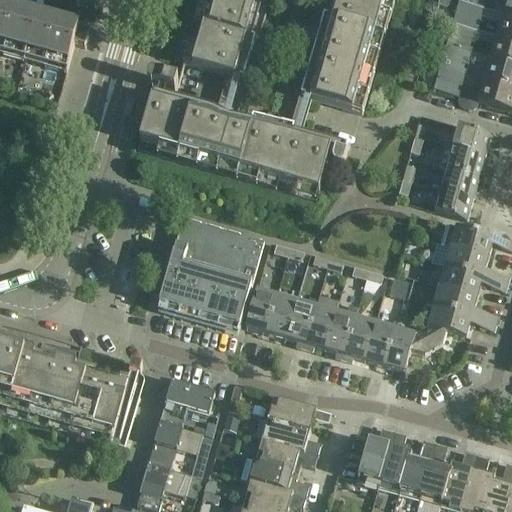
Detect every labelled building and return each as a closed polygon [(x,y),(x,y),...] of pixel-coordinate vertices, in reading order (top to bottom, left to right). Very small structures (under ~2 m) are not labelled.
[(202,0),(183,68),(246,86),(270,0),(202,0)] [(311,104),(362,118),(395,0),(326,0),(323,13),(312,10),(307,29),(318,32),(298,101),(299,101),(311,104)] [(511,20),(511,0),(460,0),(459,6),(511,20)] [(440,1),(438,8),(446,11),(449,9),(450,8),(451,5),(440,1)] [(511,44),(511,20),(459,6),(452,28),(511,44)] [(0,55),(3,57),(3,59),(25,65),(26,63),(44,68),(43,70),(66,76),(74,49),(84,52),(90,33),(79,30),(74,47),(61,44),(66,26),(36,17),(31,35),(20,32),(25,14),(0,7),(0,55)] [(437,13),(434,22),(452,27),(455,15),(454,15),(445,19),(442,15),(437,13)] [(511,44),(452,28),(446,50),(511,68),(511,44)] [(511,68),(446,50),(440,71),(511,91),(511,68)] [(511,91),(440,71),(434,94),(458,101),(463,86),(479,90),(481,94),(478,106),(511,116),(511,91)] [(153,79),(152,79),(151,79),(149,80),(148,82),(147,83),(147,85),(147,86),(147,87),(149,89),(150,90),(151,90),(155,91),(137,154),(316,205),(331,154),(335,155),(333,164),(333,165),(333,167),(334,169),(335,170),(337,171),(339,171),(341,171),(342,170),(344,168),(344,167),(350,147),(265,123),(268,112),(249,107),(246,117),(175,97),(178,86),(155,79),(153,79)] [(414,142),(423,145),(427,131),(418,128),(414,142)] [(452,153),(484,162),(490,141),(458,132),(452,153)] [(423,145),(414,142),(410,156),(419,159),(423,145)] [(452,153),(446,174),(478,183),(484,162),(452,153)] [(402,184),(411,186),(415,172),(406,169),(402,184)] [(446,174),(440,195),(472,204),(478,183),(446,174)] [(411,186),(402,184),(398,198),(407,200),(411,186)] [(467,225),(472,204),(440,195),(434,216),(467,225)] [(159,309),(240,331),(264,245),(240,238),(240,239),(183,223),(159,309)] [(446,229),(440,249),(450,252),(488,263),(491,251),(501,254),(511,257),(511,247),(503,245),(494,243),(479,238),(476,238),(456,232),(455,232),(446,229)] [(288,262),(291,253),(277,249),(274,258),(288,262)] [(485,274),(488,263),(450,252),(444,272),(508,289),(510,282),(485,274)] [(291,253),(288,262),(302,265),(304,257),(291,253)] [(327,273),(330,264),(316,261),(314,269),(327,273)] [(330,264),(327,273),(341,277),(343,268),(330,264)] [(366,284),(369,276),(354,272),(352,280),(366,284)] [(444,272),(439,291),(477,302),(481,289),(506,297),(508,289),(444,272)] [(369,276),(366,284),(381,288),(383,280),(369,276)] [(391,291),(406,295),(408,287),(394,283),(391,291)] [(406,295),(391,291),(389,299),(403,304),(406,295)] [(439,291),(433,311),(497,329),(499,321),(474,314),(477,302),(439,291)] [(277,300),(257,294),(246,332),(266,338),(277,300)] [(297,305),(277,300),(266,338),(286,343),(297,305)] [(305,349),(325,354),(336,316),(339,306),(319,300),(316,310),(305,349)] [(316,310),(297,305),(286,343),(305,349),(316,310)] [(325,354),(345,360),(355,322),(358,313),(349,310),(346,319),(336,316),(325,354)] [(497,329),(433,311),(428,331),(421,335),(433,356),(442,351),(446,336),(466,342),(470,329),(495,336),(497,329)] [(375,327),(355,322),(345,360),(364,365),(375,327)] [(395,333),(375,327),(364,365),(384,371),(395,333)] [(395,333),(384,371),(404,377),(410,357),(425,360),(433,356),(421,335),(415,338),(395,333)] [(0,416),(124,452),(142,387),(136,386),(129,383),(98,375),(86,372),(85,371),(83,371),(0,347),(0,416)] [(172,384),(160,427),(182,432),(187,412),(208,418),(214,396),(172,384)] [(241,393),(234,391),(230,404),(238,407),(241,393)] [(316,414),(273,402),(267,424),(310,435),(316,414)] [(267,424),(261,445),(318,460),(321,449),(308,445),(310,435),(267,424)] [(149,468),(148,470),(170,476),(170,475),(176,453),(197,459),(198,456),(207,459),(212,443),(202,441),(202,439),(181,433),(182,432),(160,427),(151,459),(149,468)] [(393,436),(381,433),(377,447),(368,444),(356,487),(377,493),(393,436)] [(377,493),(399,499),(411,456),(401,454),(405,440),(393,436),(377,493)] [(261,445),(256,466),(298,478),(301,469),(314,473),(318,460),(261,445)] [(399,499),(419,505),(435,448),(423,445),(419,459),(411,456),(399,499)] [(229,450),(218,447),(216,455),(227,458),(229,450)] [(419,505),(440,511),(452,468),(443,466),(447,452),(435,448),(419,505)] [(214,462),(225,465),(227,458),(216,455),(214,462)] [(440,511),(444,511),(461,511),(477,460),(464,457),(460,471),(452,468),(440,511)] [(461,511),(484,511),(493,480),(485,478),(489,463),(477,460),(461,511)] [(246,463),(240,484),(250,487),(306,502),(309,490),(296,487),(298,478),(256,466),(246,463)] [(484,511),(506,511),(511,493),(511,470),(505,468),(501,482),(493,480),(484,511)] [(140,500),(138,508),(143,510),(148,511),(159,511),(164,496),(185,501),(185,500),(195,503),(200,485),(190,482),(170,476),(170,475),(170,476),(148,470),(140,500)] [(250,487),(244,507),(260,511),(289,511),(292,511),(303,511),(306,502),(250,487)] [(103,511),(71,503),(68,511),(103,511)]
